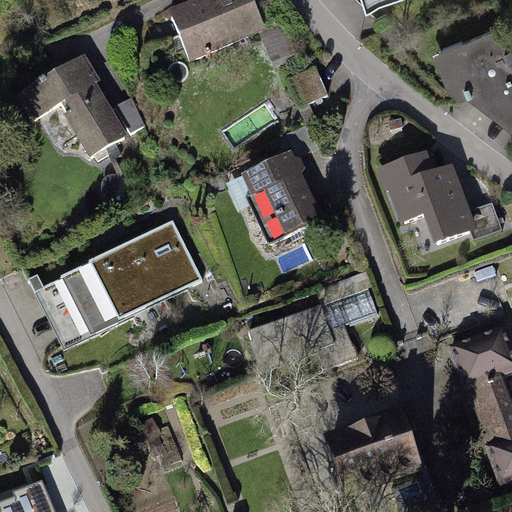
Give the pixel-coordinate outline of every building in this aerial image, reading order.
[(259,39),(241,0),(210,0),(162,22),(185,72),(259,39)] [(511,56),(498,27),(432,55),(445,90),(511,133),(511,56)] [(79,54),(11,96),(28,123),(53,108),(85,159),(123,136),(91,84),(96,82),(79,54)] [(319,69),(292,82),(305,109),(332,96),(319,69)] [(299,158),(243,182),(271,247),(327,223),(299,158)] [(418,164),(384,176),(403,229),(433,218),(441,239),(470,228),(476,242),(504,232),(493,203),(475,209),(460,168),(425,181),(418,164)] [(169,220),(86,260),(116,321),(199,281),(169,220)] [(86,336),(116,321),(86,260),(57,277),(86,336)] [(58,350),(86,336),(57,277),(38,286),(32,275),(23,280),(58,350)] [(252,338),(266,374),(321,353),(334,384),(367,371),(353,333),(385,320),(368,276),(319,295),(324,310),(252,338)] [(511,332),(508,322),(446,346),(500,483),(511,478),(511,404),(501,377),(511,372),(511,332)] [(396,407),(320,436),(343,499),(420,470),(396,407)] [(17,506),(0,511),(53,511),(44,488),(15,500),(17,506)]
